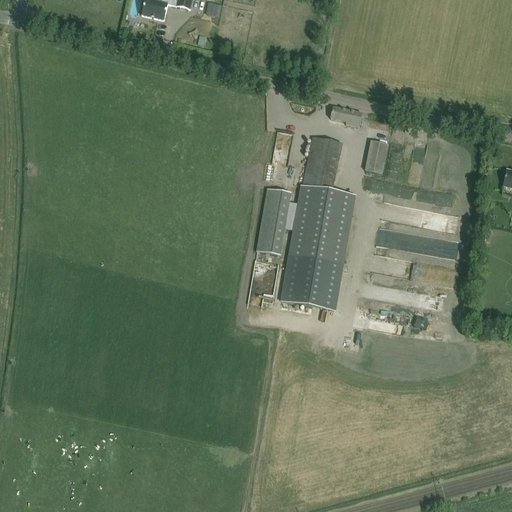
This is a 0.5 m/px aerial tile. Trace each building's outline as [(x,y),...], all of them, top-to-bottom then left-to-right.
[(145,1),(141,17),(164,23),(168,6),(176,8),(177,2),(169,0),(163,0),(162,5),(145,1)] [(177,0),(177,2),(176,8),(190,11),(192,0),(177,0)] [(216,6),(208,5),(206,17),(214,18),(216,6)] [(359,130),(362,115),(333,109),(330,121),(346,124),(346,127),(359,130)] [(284,278),(280,303),(335,313),(343,269),(356,197),(332,193),(340,156),(342,146),(312,139),(310,149),(302,188),(301,187),(288,259),(284,278)] [(371,143),(369,153),(364,173),(381,176),(387,147),(371,143)] [(511,172),(506,171),(503,188),(511,190),(511,172)] [(391,186),(428,190),(429,179),(416,178),(415,178),(386,175),(385,180),(391,180),(391,186)] [(267,191),(256,254),(281,258),(291,195),(267,191)] [(400,291),(400,287),(402,287),(402,281),(393,281),(392,291),(400,291)] [(420,310),(419,317),(435,318),(435,311),(420,310)]
